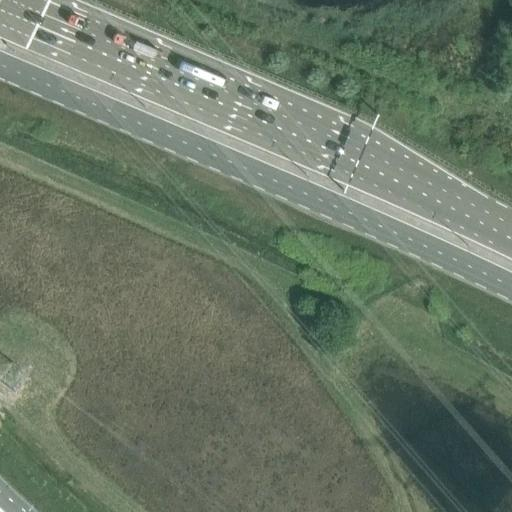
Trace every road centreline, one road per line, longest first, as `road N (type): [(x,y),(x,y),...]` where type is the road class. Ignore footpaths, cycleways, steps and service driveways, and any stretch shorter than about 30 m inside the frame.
road 1 (primary): [(0,67),(511,291)]
road 2 (primary): [(511,230),(362,153),(7,0)]
